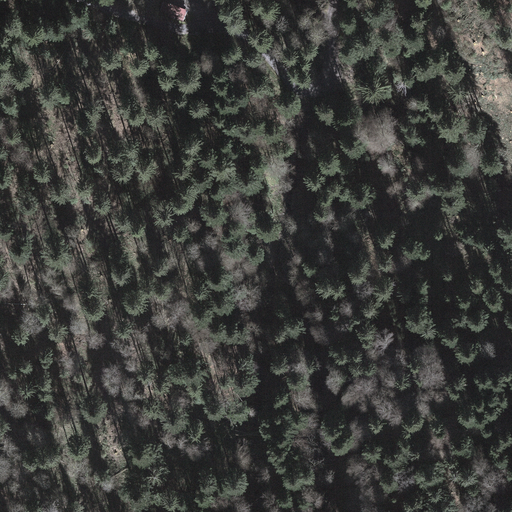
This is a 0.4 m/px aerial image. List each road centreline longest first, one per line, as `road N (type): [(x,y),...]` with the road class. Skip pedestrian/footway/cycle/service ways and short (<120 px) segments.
road 1 (track): [(335,0),(332,71),(323,88),(302,88),(228,25)]
road 2 (track): [(70,0),(163,25),(228,25)]
